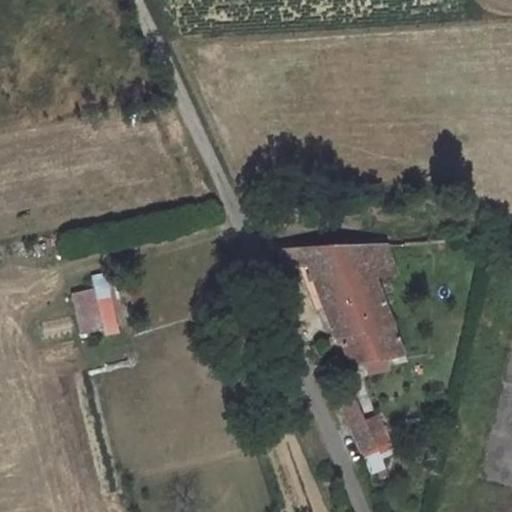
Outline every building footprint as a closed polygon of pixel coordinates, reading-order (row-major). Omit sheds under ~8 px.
[(323,309),(333,336),(389,324),(370,274),(392,272),(383,244),(372,244),(353,245),(279,248),(281,264),(296,264),(306,263),(323,309)] [(296,264),(314,312),(323,309),(306,263),(296,264)] [(74,335),(113,332),(109,274),(89,276),(90,290),(71,292),(74,335)] [(341,343),(349,362),(400,352),(389,324),(333,336),(333,337),(338,336),(341,343)] [(335,396),(361,452),(388,440),(376,415),(363,420),(349,389),(335,396)]
